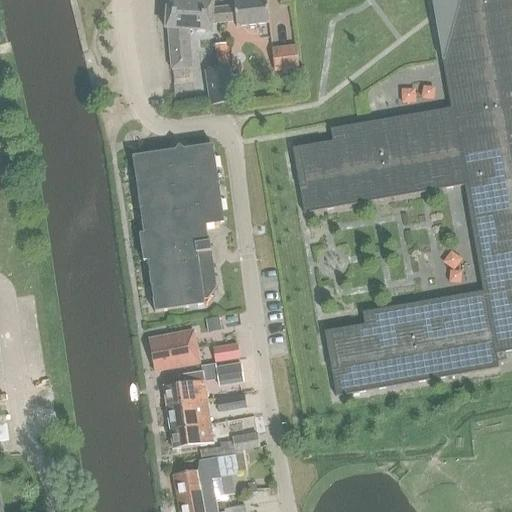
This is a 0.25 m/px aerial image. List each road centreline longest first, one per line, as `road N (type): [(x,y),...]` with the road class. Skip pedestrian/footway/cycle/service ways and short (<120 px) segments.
road 1 (residential): [(285,511),(231,145),(218,125),(160,130),(146,116),(131,0)]
road 2 (residential): [(52,511),(40,463),(16,431),(0,305)]
